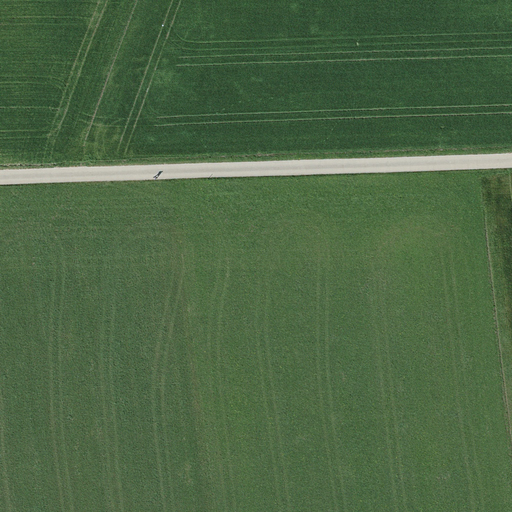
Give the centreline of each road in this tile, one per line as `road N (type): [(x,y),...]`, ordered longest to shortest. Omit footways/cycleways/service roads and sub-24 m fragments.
road 1 (track): [(152,172),(511,163)]
road 2 (track): [(152,172),(216,0)]
